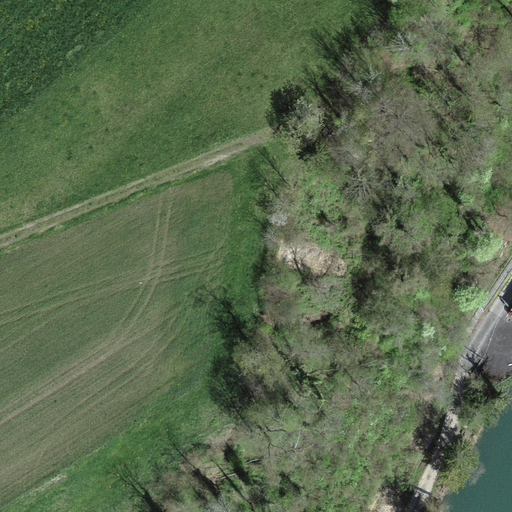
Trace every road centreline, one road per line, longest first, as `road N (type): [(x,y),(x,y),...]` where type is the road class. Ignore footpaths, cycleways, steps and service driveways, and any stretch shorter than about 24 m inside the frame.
road 1 (track): [(0,234),(276,132),(380,0)]
road 2 (track): [(469,346),(451,420),(411,511)]
